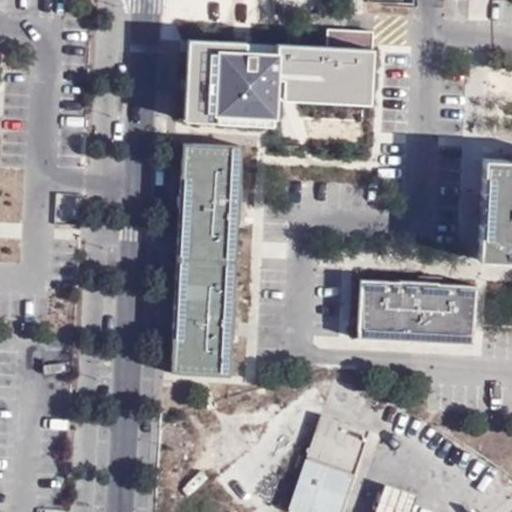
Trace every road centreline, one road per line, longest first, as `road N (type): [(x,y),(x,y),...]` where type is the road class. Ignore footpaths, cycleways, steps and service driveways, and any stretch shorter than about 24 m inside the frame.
road 1 (residential): [(145,0),(120,511)]
road 2 (unknown): [(272,511),(262,489),(269,440),(321,399),(361,411),(437,511)]
